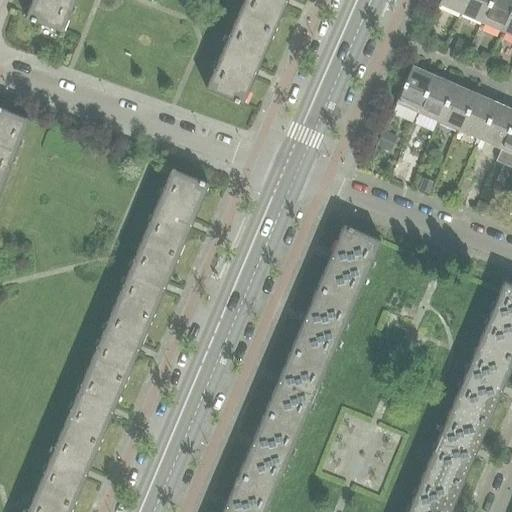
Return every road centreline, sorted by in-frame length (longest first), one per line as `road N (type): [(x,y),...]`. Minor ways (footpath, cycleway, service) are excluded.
road 1 (secondary): [(141,511),(281,172)]
road 2 (residential): [(281,172),(0,69)]
road 3 (residential): [(281,172),(511,253)]
road 4 (secondary): [(281,172),(357,0)]
